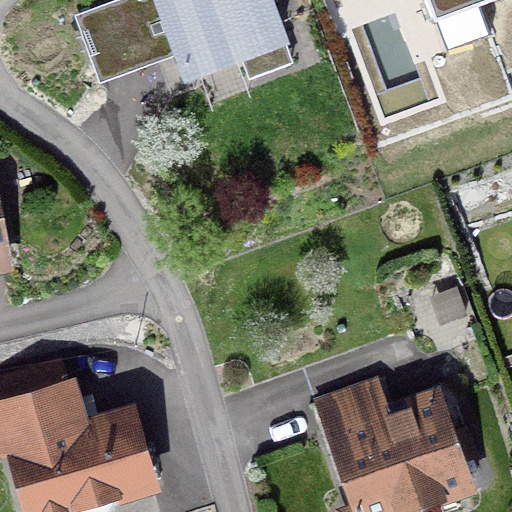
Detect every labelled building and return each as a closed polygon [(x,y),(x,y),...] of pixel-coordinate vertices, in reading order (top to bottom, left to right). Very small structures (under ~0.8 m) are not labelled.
[(131,0),(125,0),(75,19),(96,78),(153,57),(132,1),(131,0)] [(278,33),(265,0),(153,0),(180,70),(278,33)] [(432,0),(439,16),(482,0),(432,0)] [(0,378),(0,430),(24,511),(51,511),(147,484),(127,414),(77,429),(56,361),(0,378)] [(467,482),(437,399),(374,422),(361,386),(312,403),(350,511),(345,511),(396,511),(394,506),(467,482)]
